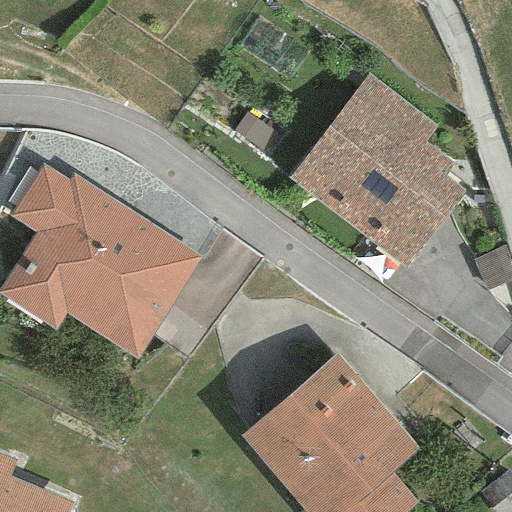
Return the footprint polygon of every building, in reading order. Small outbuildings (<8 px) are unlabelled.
[(366,74),(286,179),(403,268),(462,190),(444,176),(453,164),(423,142),(435,127),(366,74)] [(264,153),(277,136),(252,116),(239,133),(264,153)] [(0,296),(54,331),(64,314),(135,360),(200,258),(70,174),(67,180),(42,164),(7,217),(33,233),(0,284),(0,296)] [(389,472),(417,448),(335,354),(238,437),(303,511),(405,511),(416,503),(389,472)] [(482,440),(462,420),(449,433),(468,454),(482,440)] [(67,511),(72,502),(8,475),(14,461),(0,454),(0,511),(67,511)] [(490,511),(511,511),(511,477),(508,472),(478,496),(490,511)]
